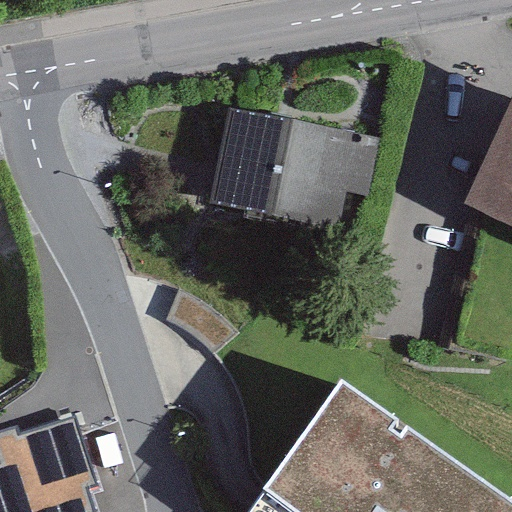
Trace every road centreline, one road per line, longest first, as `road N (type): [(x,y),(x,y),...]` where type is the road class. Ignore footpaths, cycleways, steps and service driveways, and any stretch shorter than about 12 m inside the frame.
road 1 (residential): [(22,79),(43,173),(139,347),(178,511)]
road 2 (tertiary): [(22,79),(392,5)]
